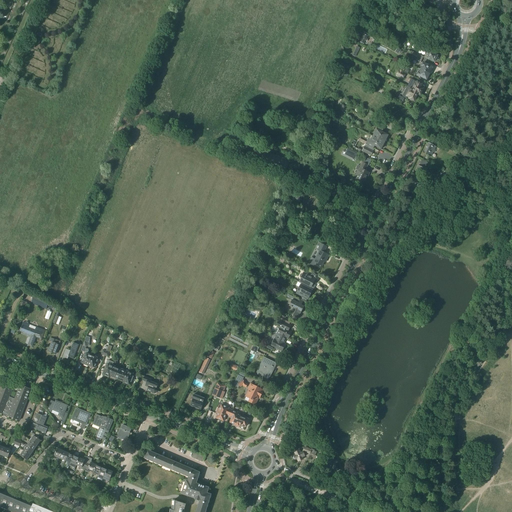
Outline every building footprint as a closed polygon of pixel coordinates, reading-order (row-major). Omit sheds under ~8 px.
[(360,39),(361,40),(360,42),(364,45),(365,42),(366,42),(369,38),(363,34),(360,39)] [(429,60),(434,62),(435,60),(436,60),(438,60),(439,58),(438,57),(437,56),(427,51),(424,58),(429,60)] [(420,66),(422,67),(420,69),(430,74),(432,71),(431,70),(432,68),(422,63),(420,66)] [(400,71),(399,71),(396,75),(403,79),(406,75),(403,73),(405,68),(403,66),(400,71)] [(419,72),(418,71),(416,75),(426,80),(427,78),(429,78),(430,74),(420,69),(419,72)] [(413,90),(419,93),(420,94),(422,91),(425,87),(420,84),(418,82),(416,85),(413,83),(410,88),(413,89),(413,90)] [(407,86),(402,97),(406,99),(407,96),(410,98),(409,99),(414,101),(417,95),(418,95),(419,93),(413,90),(413,89),(410,88),(407,86)] [(376,129),(372,137),(383,142),(385,138),(386,139),(388,136),(382,132),(383,130),(378,127),(377,129),(376,129)] [(363,141),(362,143),(365,145),(364,147),(372,151),(373,149),(375,146),(381,150),(383,146),(381,145),(383,142),(372,137),(371,136),(370,139),(368,138),(366,142),(363,141)] [(428,143),(424,152),(432,156),(436,147),(433,146),(428,143)] [(364,147),(362,152),(370,156),(372,151),(364,147)] [(287,160),(278,156),(265,151),(261,162),(282,171),(283,169),(286,171),(289,163),(286,161),(287,160)] [(356,181),(359,182),(360,181),(363,182),(366,177),(368,177),(370,173),(365,171),(368,166),(362,163),(360,166),(362,167),(359,172),(358,171),(357,174),(359,175),(357,179),(356,181)] [(418,166),(415,171),(419,174),(419,173),(422,175),(425,170),(425,169),(421,167),(418,166)] [(310,263),(316,266),(317,264),(322,267),(325,260),(326,260),(329,255),(324,253),(325,250),(327,246),(319,241),(316,245),(319,247),(317,251),(319,251),(315,259),(313,258),(310,263)] [(300,282),(295,280),(313,289),(314,288),(312,287),(315,279),(304,273),(304,274),(303,274),(301,274),(301,275),(300,276),(301,277),(302,278),(300,282)] [(300,288),(297,293),(308,299),(313,289),(295,280),(298,282),(296,285),(297,286),(300,288)] [(39,303),(46,307),(48,303),(41,299),(33,296),(34,294),(28,292),(27,294),(33,297),(32,300),(39,303)] [(291,315),(293,316),(298,318),(300,314),(304,307),(301,305),(303,302),(288,294),(286,297),(292,300),(289,306),(293,308),(292,309),(292,310),(293,311),(291,315)] [(291,321),(284,318),(286,315),(280,313),(279,316),(283,318),(279,327),(280,328),(279,330),(275,328),(273,332),(274,333),(277,334),(287,339),(288,339),(292,332),(288,330),(291,326),(289,325),(291,321)] [(53,323),(59,325),(61,318),(55,315),(53,323)] [(36,337),(42,339),(45,330),(36,327),(35,330),(29,328),(30,325),(28,324),(28,323),(28,322),(27,322),(26,322),(25,323),(24,322),(20,331),(32,336),(28,345),(32,347),(36,337)] [(267,348),(272,350),(273,348),(282,352),(285,344),(284,344),(287,339),(277,334),(274,333),(272,338),(274,339),(271,345),(269,343),(267,348)] [(85,352),(86,349),(87,346),(89,347),(89,345),(90,338),(86,336),(85,341),(84,341),(81,351),(85,352)] [(56,354),(61,342),(51,338),(49,341),(52,342),(48,351),(56,354)] [(74,359),(76,352),(79,353),(82,345),(79,344),(79,345),(74,343),(71,351),(66,349),(63,357),(68,359),(69,357),(74,359)] [(253,345),(250,351),(256,354),(259,348),(253,345)] [(92,355),(88,354),(89,353),(88,353),(89,350),(88,350),(88,349),(86,349),(85,352),(81,362),(84,363),(83,363),(88,365),(92,355)] [(98,358),(92,355),(88,365),(93,367),(94,367),(95,367),(98,358)] [(276,363),(264,357),(257,372),(270,378),(273,373),(272,372),(276,363)] [(205,358),(198,372),(203,375),(210,360),(205,358)] [(108,362),(107,364),(103,374),(109,377),(114,366),(114,365),(114,364),(108,362)] [(238,366),(232,363),(229,369),(236,372),(238,366)] [(118,379),(124,382),(128,371),(130,366),(128,365),(128,366),(127,366),(125,370),(121,369),(121,370),(120,369),(118,374),(120,375),(118,379)] [(109,377),(110,377),(110,376),(118,379),(120,375),(118,374),(120,369),(121,370),(121,369),(114,366),(109,377)] [(132,373),(128,371),(124,382),(130,385),(135,374),(132,373)] [(236,380),(241,383),(238,384),(240,388),(243,386),(243,387),(246,388),(248,384),(246,383),(244,380),(243,381),(242,380),(244,378),(238,375),(236,380)] [(141,388),(152,392),(151,393),(155,394),(160,392),(157,387),(159,384),(151,381),(152,379),(145,377),(143,381),(144,381),(141,388)] [(226,386),(217,383),(212,396),(222,400),(225,392),(224,392),(226,386)] [(245,397),(249,399),(247,401),(255,405),(260,396),(261,396),(263,392),(262,391),(262,390),(250,384),(247,389),(248,389),(245,397)] [(1,387),(0,390),(0,412),(20,421),(32,390),(20,386),(15,400),(9,397),(12,391),(1,387)] [(191,401),(192,401),(190,406),(201,410),(205,401),(204,400),(205,398),(194,394),(191,401)] [(55,402),(51,401),(48,408),(50,412),(52,412),(52,410),(55,412),(55,413),(59,414),(58,415),(62,417),(61,421),(64,422),(68,414),(65,413),(68,406),(56,401),(55,402)] [(216,414),(218,414),(216,418),(224,421),(226,415),(230,417),(232,410),(229,409),(230,408),(221,404),(220,408),(218,408),(216,414)] [(75,419),(82,422),(80,428),(84,429),(91,414),(78,409),(78,411),(76,410),(75,413),(77,413),(75,419)] [(230,423),(235,425),(235,426),(239,427),(240,425),(246,427),(249,420),(240,416),(241,414),(232,410),(230,417),(230,418),(231,419),(230,423)] [(30,422),(28,426),(36,430),(42,416),(37,414),(33,423),(30,422)] [(93,424),(100,427),(96,437),(105,440),(109,430),(113,421),(105,417),(105,418),(103,417),(102,417),(97,415),(93,424)] [(46,418),(42,416),(36,430),(44,433),(45,428),(42,427),(46,418)] [(118,437),(126,441),(131,429),(123,425),(118,437)] [(31,434),(34,436),(30,441),(37,445),(41,440),(35,437),(37,434),(33,431),(31,434)] [(27,445),(26,445),(33,450),(37,445),(30,441),(27,445)] [(33,450),(26,445),(23,450),(30,455),(33,450)] [(8,458),(11,450),(5,448),(2,456),(8,458)] [(58,449),(57,448),(54,456),(57,457),(56,462),(58,463),(59,458),(60,459),(63,451),(60,449),(58,448),(58,449)] [(305,448),(303,451),(310,454),(315,456),(317,452),(314,451),(315,450),(310,448),(310,449),(305,448)] [(20,455),(26,460),(30,455),(23,450),(20,455)] [(62,462),(61,465),(63,466),(65,461),(68,453),(63,451),(60,459),(63,460),(62,462)] [(205,511),(211,495),(207,493),(209,488),(207,487),(208,483),(198,480),(197,484),(196,484),(200,472),(147,451),(144,458),(189,477),(188,481),(186,480),(182,494),(196,499),(195,499),(200,501),(196,511),(205,511)] [(301,452),(300,451),(295,453),(298,461),(303,459),(302,457),(304,456),(302,452),(301,452)] [(67,465),(66,467),(68,468),(71,463),(74,455),(68,453),(65,461),(68,462),(67,465)] [(71,463),(73,464),(71,469),(74,471),(76,465),(76,466),(80,458),(74,455),(71,463)] [(322,468),(329,471),(333,460),(326,457),(322,468)] [(76,466),(80,467),(79,468),(84,470),(87,463),(84,462),(85,460),(80,458),(76,466)] [(89,472),(89,471),(93,472),(93,473),(97,465),(91,462),(90,464),(87,463),(84,470),(89,472)] [(93,473),(93,472),(92,475),(95,476),(96,473),(99,475),(102,467),(97,465),(93,473)] [(99,475),(97,478),(103,480),(104,479),(103,479),(107,470),(102,467),(99,475)] [(107,470),(103,479),(104,479),(109,482),(113,472),(112,472),(107,470)] [(12,499),(6,496),(1,507),(8,510),(12,499)] [(14,511),(19,501),(12,499),(8,510),(12,511),(14,511)] [(19,501),(14,511),(22,511),(26,504),(19,501)] [(180,511),(182,509),(184,510),(186,504),(175,501),(174,501),(174,506),(173,506),(172,511),(180,511)]
